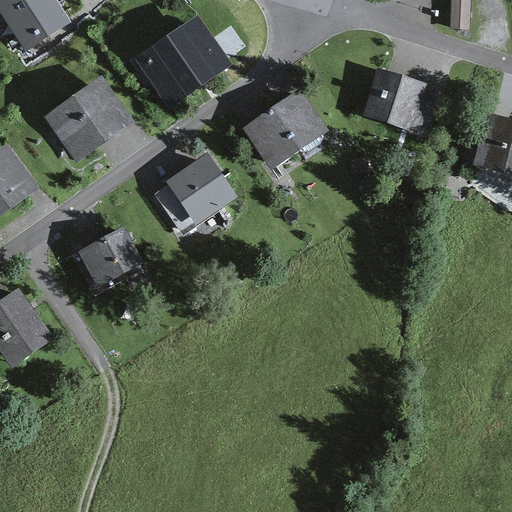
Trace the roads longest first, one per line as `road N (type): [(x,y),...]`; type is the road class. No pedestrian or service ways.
road 1 (residential): [(308,0),(270,60),(0,258)]
road 2 (track): [(42,227),(43,259),(113,385),(84,511)]
road 3 (residential): [(375,11),(511,57)]
